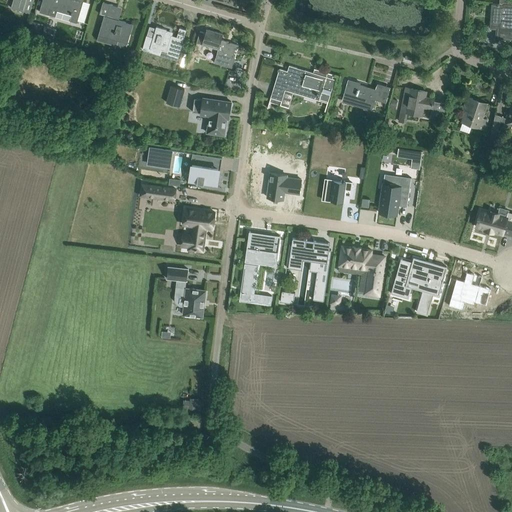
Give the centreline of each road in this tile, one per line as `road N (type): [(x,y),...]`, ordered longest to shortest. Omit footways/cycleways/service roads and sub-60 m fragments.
road 1 (residential): [(234,210),(410,238),(499,265)]
road 2 (primary): [(312,511),(212,501),(98,511)]
road 3 (unclassified): [(210,417),(234,210)]
road 4 (unclassified): [(234,210),(260,25)]
